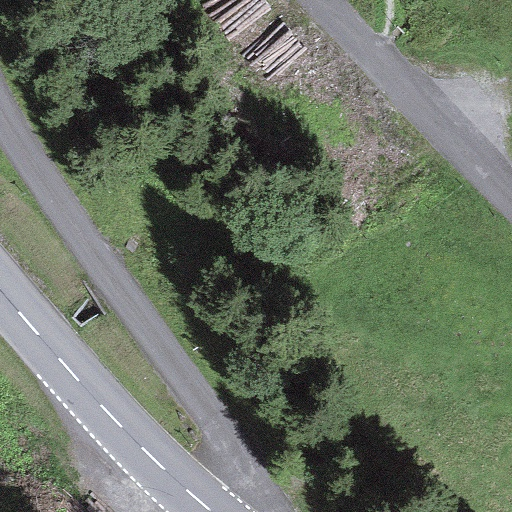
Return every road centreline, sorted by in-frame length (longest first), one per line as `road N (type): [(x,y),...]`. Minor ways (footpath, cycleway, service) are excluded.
road 1 (unclassified): [(0,106),(221,425),(262,511)]
road 2 (tertiary): [(0,290),(142,449),(216,511)]
road 3 (unclassified): [(511,198),(319,0)]
